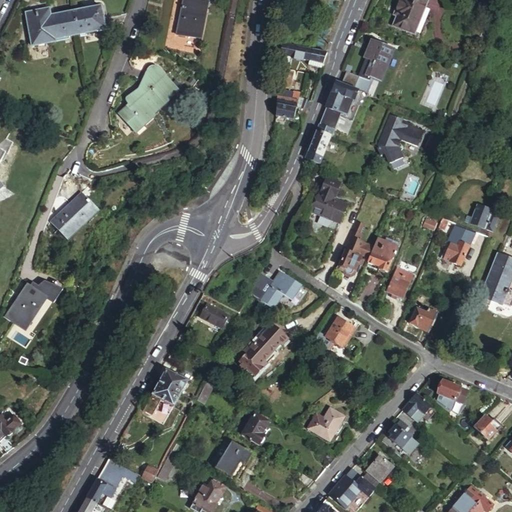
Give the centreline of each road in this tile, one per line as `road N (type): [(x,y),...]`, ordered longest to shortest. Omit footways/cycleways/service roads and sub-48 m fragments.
road 1 (tertiary): [(217,236),(182,226),(155,235),(66,411),(0,478)]
road 2 (tertiary): [(217,236),(61,511)]
road 3 (residential): [(288,177),(299,194),(277,250),(281,260),(434,359)]
road 4 (tertiary): [(264,0),(251,146),(217,236)]
road 5 (residential): [(301,511),(434,359)]
road 6 (residential): [(355,0),(288,177)]
road 7 (residential): [(140,0),(72,163)]
road 8 (unknown): [(72,163),(29,248),(28,271),(43,280)]
